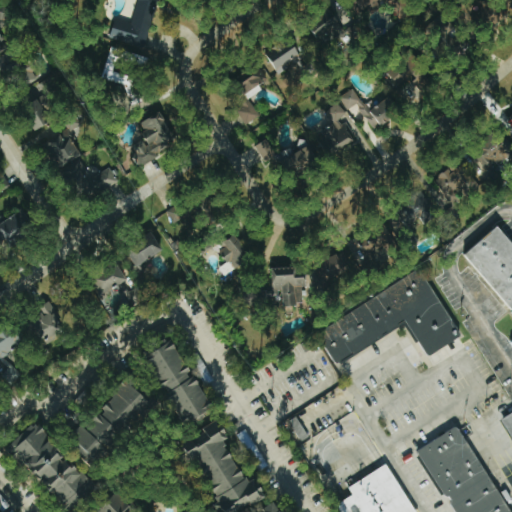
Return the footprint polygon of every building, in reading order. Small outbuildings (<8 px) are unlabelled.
[(156,0),(137,0),(129,35),(147,39),(156,0)] [(376,0),(357,0),(366,9),(376,0)] [(399,0),(391,9),(406,22),(416,12),(403,0),(399,0)] [(0,51),(9,45),(0,32),(0,30),(15,21),(4,5),(0,7),(0,51)] [(275,75),(289,70),(287,65),(301,59),(293,40),(265,51),(275,75)] [(148,58),(111,47),(102,78),(126,85),(130,105),(142,102),(137,81),(138,79),(113,72),(117,59),(145,68),(148,58)] [(388,75),(400,88),(408,79),(419,90),(432,78),(409,54),(388,75)] [(263,83),(253,67),(238,76),(248,92),(263,83)] [(46,96),(56,92),(51,78),(21,90),(36,130),(56,122),(46,96)] [(390,96),(368,111),(354,88),(338,98),(346,111),(351,108),(357,116),(362,113),(373,130),(401,113),(390,96)] [(236,109),(245,124),(259,117),(249,101),(236,109)] [(316,137),(331,158),(354,140),(349,133),(356,128),(337,103),(325,112),(334,124),(316,137)] [(140,163),(177,143),(161,112),(144,121),(148,128),(141,132),(145,139),(131,146),(140,163)] [(511,159),(511,147),(497,131),(479,148),(497,166),(506,158),(510,162),(511,159)] [(264,163),(276,158),(267,140),(256,145),(264,163)] [(282,160),(291,180),(320,165),(311,146),(282,160)] [(434,179),(455,205),(479,185),(458,160),(434,179)] [(172,222),(189,213),(183,202),(167,211),(172,222)] [(32,232),(22,212),(4,221),(1,216),(0,216),(0,243),(7,240),(8,244),(32,232)] [(466,255),(511,310),(511,239),(500,226),(466,255)] [(163,249),(154,238),(156,237),(152,232),(127,252),(139,268),(163,249)] [(218,250),(231,271),(251,258),(239,237),(218,250)] [(315,263),(322,286),(351,277),(344,254),(315,263)] [(137,287),(133,290),(116,268),(94,285),(109,305),(123,295),(132,307),(145,298),(137,287)] [(428,357),(461,338),(424,271),(318,331),(336,363),(408,322),(428,357)] [(65,331),(52,306),(30,317),(42,342),(65,331)] [(0,357),(26,343),(17,327),(0,336),(0,357)] [(218,411),(197,377),(175,342),(149,358),(193,427),(218,411)] [(151,402),(154,404),(157,399),(126,378),(78,448),(106,467),(151,402)] [(511,414),(503,419),(511,435),(511,414)] [(284,423),(296,444),(308,437),(296,416),(284,423)] [(70,511),(77,511),(100,491),(37,423),(11,447),(70,511)] [(245,511),(267,501),(256,481),(251,484),(221,424),(188,441),(224,511),(245,511)] [(510,511),(460,426),(419,449),(455,511),(510,511)] [(348,487),(354,497),(340,504),(344,511),(415,511),(389,464),(348,487)] [(140,511),(116,495),(104,511),(140,511)]
